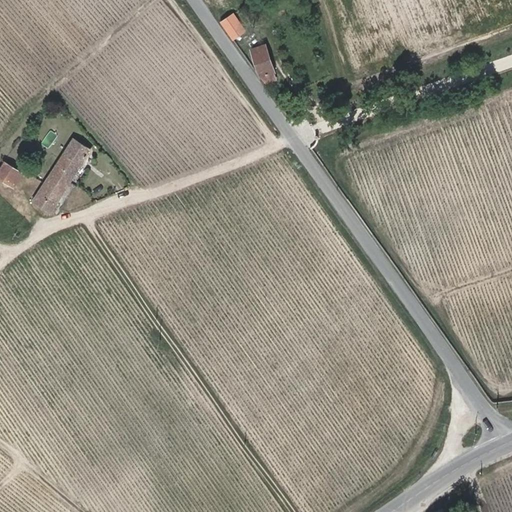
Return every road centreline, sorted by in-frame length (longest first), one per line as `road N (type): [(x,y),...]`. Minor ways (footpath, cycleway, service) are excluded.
road 1 (unclassified): [(202,0),(505,443)]
road 2 (track): [(294,136),(48,233),(0,266)]
road 3 (tertiary): [(396,511),(505,443)]
